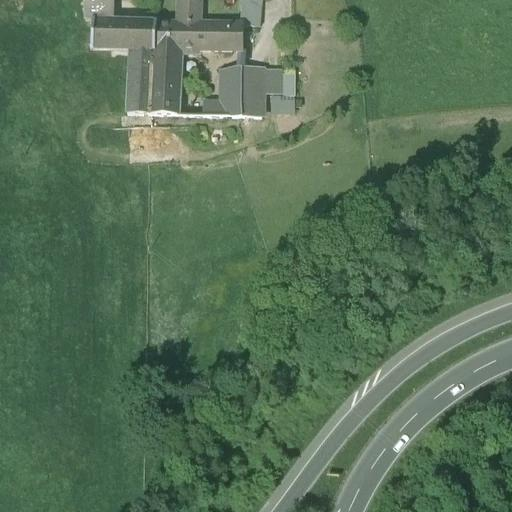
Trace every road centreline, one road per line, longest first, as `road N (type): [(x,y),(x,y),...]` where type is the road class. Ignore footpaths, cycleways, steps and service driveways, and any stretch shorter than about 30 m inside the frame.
road 1 (motorway): [(511,308),(415,353),(385,379),(278,511)]
road 2 (motorway): [(350,511),(392,434),(421,404),(511,347)]
